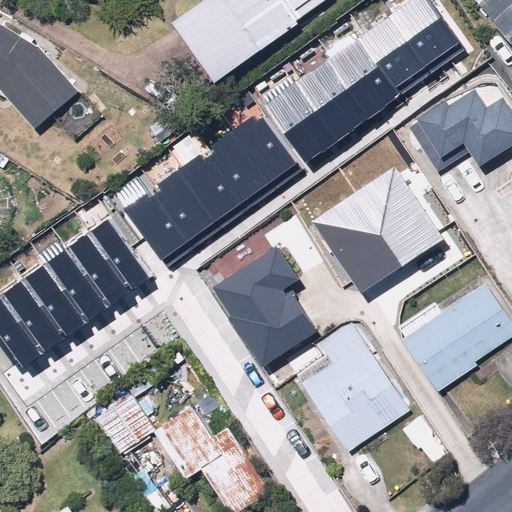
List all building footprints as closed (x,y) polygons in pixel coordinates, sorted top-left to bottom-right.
[(210,0),(185,19),(233,78),(332,0),(210,0)] [(427,0),(425,0),(264,112),(305,170),(394,109),(385,95),(458,45),(427,0)] [(511,5),(499,19),(501,22),(511,32),(511,5)] [(0,11),(0,81),(7,86),(44,128),(87,90),(46,44),(0,11)] [(448,170),(511,135),(511,130),(485,81),(419,116),(448,170)] [(262,125),(124,222),(162,275),(299,177),(262,125)] [(321,221),(369,292),(442,243),(394,172),(321,221)] [(109,233),(0,314),(0,368),(13,385),(147,284),(109,233)] [(288,245),(222,287),(274,371),(330,336),(303,290),(312,284),(288,245)] [(511,312),(492,282),(412,333),(448,389),(486,365),(483,360),(511,341),(511,312)] [(328,370),(300,389),(346,457),(407,417),(346,326),(313,348),(328,370)] [(163,428),(166,432),(227,511),(244,511),(282,484),(235,422),(221,433),(210,419),(227,406),(214,388),(162,427),(163,428)] [(137,392),(97,421),(123,457),(163,428),(162,427),(137,392)]
